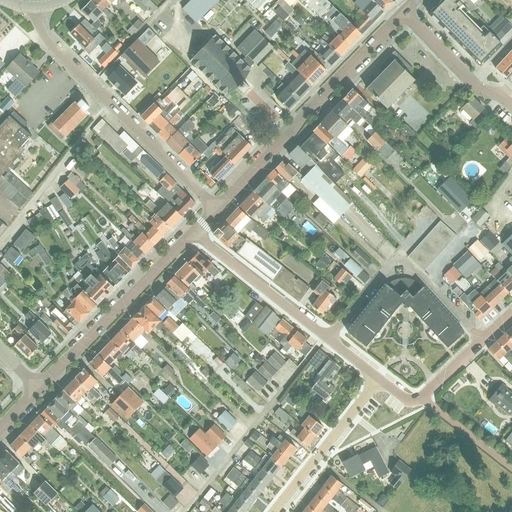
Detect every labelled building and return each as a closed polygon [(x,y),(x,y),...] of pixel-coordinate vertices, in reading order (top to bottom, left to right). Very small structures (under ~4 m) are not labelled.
[(92,0),(91,1),(103,13),(113,22),(116,19),(106,9),(111,4),(106,0),(92,0)] [(148,9),(139,0),(131,0),(145,13),(148,9)] [(139,0),(148,9),(153,14),(158,9),(147,0),(139,0)] [(205,13),(191,0),(190,0),(186,4),(200,18),(205,13)] [(201,0),(191,0),(205,13),(210,9),(201,0)] [(215,4),(210,0),(201,0),(210,9),(215,4)] [(260,0),(255,0),(251,4),(255,9),(262,1),(260,0)] [(303,0),(321,18),(329,25),(328,26),(338,35),(350,46),(361,34),(352,25),(332,6),(325,0),(303,0)] [(374,3),(370,0),(349,0),(359,9),(373,22),(383,12),(374,3)] [(393,2),(390,0),(370,0),(374,3),(383,12),(393,2)] [(436,5),(428,13),(429,14),(431,12),(436,16),(433,19),(437,23),(441,26),(443,28),(445,26),(450,31),(448,33),(461,46),(463,44),(468,48),(465,51),(475,60),(480,66),(485,61),(487,59),(501,45),(489,32),(483,26),(480,29),(486,35),(484,37),(457,10),(459,8),(465,14),(468,11),(462,5),(457,0),(441,0),(436,5)] [(458,0),(460,1),(462,3),(465,7),(470,12),(476,7),(473,4),(469,0),(458,0)] [(91,1),(82,11),(93,22),(90,26),(95,31),(101,26),(96,21),(103,13),(91,1)] [(200,18),(186,4),(182,9),(196,23),(200,18)] [(280,7),(274,13),(283,21),(289,15),(280,7)] [(356,21),(352,25),(361,34),(373,22),(359,9),(352,16),(356,21)] [(297,14),(293,18),(299,23),(302,20),(297,14)] [(71,32),(70,33),(80,44),(79,45),(83,49),(84,47),(86,49),(90,44),(94,48),(100,42),(99,41),(95,37),(93,39),(90,36),(95,31),(90,26),(84,20),(79,25),(78,25),(71,32)] [(138,20),(133,26),(137,30),(143,24),(138,20)] [(275,20),(264,32),(271,38),(281,26),(275,20)] [(494,22),(486,30),(489,32),(498,41),(505,34),(494,22)] [(133,26),(127,32),(131,36),(137,30),(133,26)] [(241,62),(240,60),(215,36),(212,38),(210,35),(202,43),(203,43),(197,49),(197,54),(191,61),(226,95),(238,88),(243,93),(249,87),(244,82),(250,70),(249,69),(255,63),(257,64),(273,47),(266,40),(255,29),(236,49),(245,58),(241,62)] [(126,34),(120,40),(124,45),(130,38),(126,34)] [(350,46),(338,35),(330,44),(328,42),(330,40),(324,35),(321,38),(322,39),(340,57),(350,46)] [(340,57),(322,39),(319,42),(324,47),(317,55),(329,67),(329,66),(330,67),(340,57)] [(137,40),(122,55),(126,60),(127,61),(136,71),(137,71),(138,71),(144,77),(159,62),(142,45),(137,40)] [(106,54),(98,62),(104,68),(117,54),(106,43),(101,49),(106,54)] [(122,46),(119,43),(114,48),(117,51),(122,46)] [(290,64),(300,74),(312,85),(326,71),(325,70),(329,67),(317,55),(315,53),(311,56),(304,49),(290,64)] [(511,50),(495,69),(507,80),(511,73),(511,50)] [(387,58),(377,68),(382,73),(366,89),(386,109),(414,80),(407,73),(411,68),(397,54),(394,51),(393,53),(387,58)] [(6,90),(15,98),(25,87),(26,87),(39,73),(19,55),(6,69),(16,79),(6,90)] [(291,76),(295,80),(286,88),(298,100),(312,85),(300,74),(290,64),(288,62),(284,66),(293,75),(291,76)] [(119,66),(107,79),(114,85),(113,85),(113,86),(114,85),(117,88),(116,89),(117,89),(117,88),(125,95),(136,83),(119,66)] [(272,81),(275,77),(267,69),(263,73),(272,81)] [(191,71),(186,76),(192,81),(197,76),(191,71)] [(281,83),(276,88),(282,93),(277,99),(288,110),(298,100),(286,88),(281,83)] [(267,85),(262,90),(269,97),(274,92),(267,85)] [(367,104),(353,89),(343,100),(361,117),(362,119),(371,128),(373,126),(370,124),(372,121),(368,117),(369,116),(362,109),(367,104)] [(167,97),(172,101),(172,102),(179,95),(174,90),(167,97)] [(213,95),(207,100),(213,106),(219,100),(216,98),(218,96),(214,92),(212,94),(213,95)] [(179,95),(172,102),(176,106),(181,110),(187,103),(179,95)] [(149,126),(172,102),(172,101),(167,97),(167,96),(162,101),(159,98),(140,117),(149,126)] [(8,97),(0,105),(0,109),(4,114),(14,103),(8,97)] [(474,128),(485,117),(480,112),(484,108),(472,98),(462,109),(473,119),(469,124),(474,128)] [(75,102),(55,122),(53,121),(47,126),(61,141),(65,137),(87,115),(85,113),(89,108),(81,100),(77,105),(75,102)] [(361,117),(343,100),(332,111),(347,125),(351,121),(354,124),(361,117)] [(172,102),(149,126),(157,134),(168,124),(162,118),(164,117),(165,117),(176,106),(172,102)] [(231,105),(226,110),(231,116),(236,110),(231,105)] [(332,111),(320,124),(334,137),(341,143),(343,146),(347,149),(348,150),(350,148),(350,147),(343,141),(353,131),(347,125),(332,111)] [(0,174),(22,152),(19,149),(24,143),(25,143),(29,138),(24,133),(24,134),(20,130),(26,124),(13,112),(0,126),(0,174)] [(179,112),(168,124),(157,134),(166,142),(176,132),(171,126),(171,125),(172,126),(183,115),(179,112)] [(191,132),(194,129),(194,125),(189,119),(176,132),(166,142),(178,155),(189,144),(191,142),(193,140),(192,139),(192,137),(192,135),(190,132),(191,132)] [(97,133),(106,125),(102,120),(93,129),(97,133)] [(348,150),(334,137),(320,124),(313,131),(326,145),(330,141),(334,144),(333,148),(342,156),(347,151),(348,150)] [(110,129),(106,125),(97,133),(102,138),(110,129)] [(411,137),(415,134),(405,125),(402,128),(411,137)] [(225,135),(216,146),(224,154),(235,164),(252,147),(250,145),(250,141),(245,141),(231,127),(224,134),(225,135)] [(110,129),(102,138),(106,142),(115,133),(110,129)] [(326,145),(313,131),(298,147),(316,165),(333,184),(343,175),(331,161),(331,162),(328,159),(329,158),(336,164),(341,159),(326,145)] [(375,132),(370,136),(366,140),(384,158),(386,160),(394,151),(375,132)] [(119,137),(115,133),(106,142),(111,146),(119,137)] [(119,137),(111,146),(115,151),(124,142),(119,137)] [(500,144),(497,147),(508,158),(505,162),(506,162),(499,169),(504,174),(511,167),(511,166),(511,143),(511,144),(506,138),(500,144)] [(447,154),(453,145),(447,141),(441,151),(447,154)] [(124,142),(115,151),(119,155),(128,146),(124,142)] [(191,142),(189,144),(178,155),(190,166),(202,154),(191,142)] [(224,154),(216,146),(213,143),(212,143),(202,154),(207,158),(214,151),(220,157),(221,156),(224,158),(220,162),(219,161),(214,166),(215,167),(210,173),(218,182),(235,164),(224,154)] [(316,165),(298,147),(289,156),(301,168),(305,163),(312,169),(302,179),(301,180),(319,198),(333,184),(316,165)] [(347,151),(342,156),(347,161),(356,152),(351,147),(348,150),(347,151)] [(140,162),(157,179),(156,179),(163,186),(156,193),(167,204),(182,217),(195,203),(179,188),(175,185),(176,184),(166,175),(163,173),(164,172),(147,155),(140,162)] [(359,176),(370,165),(362,158),(352,169),(359,176)] [(301,180),(302,179),(300,176),(288,164),(286,166),(282,162),(274,170),(276,173),(277,172),(288,182),(295,175),(301,180)] [(83,178),(87,174),(79,167),(75,171),(83,178)] [(197,173),(196,174),(200,178),(204,174),(200,170),(197,173)] [(274,170),(267,178),(276,188),(280,192),(281,193),(286,198),(295,190),(288,182),(277,172),(276,173),(274,170)] [(32,194),(8,172),(3,178),(27,200),(32,194)] [(204,174),(200,178),(206,183),(210,179),(211,178),(205,173),(204,174)] [(75,187),(80,182),(71,174),(67,178),(75,187)] [(267,178),(254,192),(274,211),(276,209),(284,217),(293,208),(285,200),(286,198),(281,193),(280,192),(276,188),(267,178)] [(210,179),(206,183),(211,188),(211,187),(215,183),(210,179)] [(6,180),(0,186),(0,191),(2,193),(10,184),(6,180)] [(60,190),(71,201),(80,192),(68,180),(60,190)] [(455,183),(442,195),(459,212),(472,200),(455,183)] [(10,184),(2,193),(6,197),(14,188),(10,184)] [(340,217),(353,205),(333,184),(319,198),(340,217)] [(14,188),(6,197),(10,201),(19,193),(14,188)] [(254,192),(246,200),(266,220),(274,211),(254,192)] [(19,193),(10,201),(15,205),(23,197),(19,193)] [(67,208),(72,204),(65,195),(60,199),(67,208)] [(23,197),(15,205),(19,210),(27,201),(23,197)] [(56,212),(62,208),(55,198),(49,201),(56,212)] [(313,204),(333,224),(340,217),(319,198),(313,204)] [(266,220),(246,200),(240,207),(251,217),(254,214),(263,222),(266,220)] [(146,205),(156,215),(170,229),(182,217),(167,204),(158,213),(157,212),(158,210),(149,201),(146,205)] [(170,229),(156,215),(151,221),(148,219),(150,217),(138,207),(135,211),(154,227),(163,236),(170,229)] [(54,221),(45,208),(38,212),(39,214),(45,224),(46,225),(54,221)] [(479,227),(489,216),(480,208),(470,220),(479,227)] [(238,209),(225,222),(237,234),(243,227),(248,232),(251,230),(259,238),(265,232),(261,229),(253,222),(250,219),(244,214),(238,209)] [(72,224),(62,210),(57,214),(67,228),(72,224)] [(319,213),(314,218),(321,226),(327,220),(319,213)] [(45,224),(39,214),(27,221),(33,232),(45,224)] [(163,236),(154,227),(148,233),(144,229),(144,228),(131,216),(128,220),(142,234),(150,241),(155,246),(163,236)] [(444,233),(448,228),(439,221),(435,225),(444,233)] [(237,234),(225,222),(213,235),(228,248),(231,244),(238,250),(235,254),(272,282),(298,302),(309,288),(298,279),(296,281),(293,278),(294,277),(237,234)] [(444,233),(435,225),(431,230),(440,237),(444,233)] [(448,228),(444,233),(452,240),(456,235),(448,228)] [(155,246),(150,241),(142,234),(137,240),(132,235),(131,237),(123,229),(120,231),(131,241),(145,256),(155,246)] [(23,252),(35,237),(25,230),(13,244),(23,252)] [(440,237),(431,230),(427,234),(436,241),(440,237)] [(511,255),(511,231),(503,240),(502,239),(499,242),(511,255)] [(452,240),(444,233),(440,237),(448,244),(452,240)] [(480,241),(490,251),(498,243),(489,233),(480,241)] [(436,241),(427,234),(423,239),(432,246),(436,241)] [(448,244),(440,237),(436,241),(444,249),(448,244)] [(111,239),(107,241),(118,257),(124,262),(128,267),(131,270),(140,261),(144,257),(145,256),(131,241),(125,247),(121,252),(120,250),(111,239)] [(423,239),(419,243),(428,250),(432,246),(423,239)] [(479,258),(480,260),(488,252),(477,240),(469,248),(467,249),(477,260),(479,258)] [(444,249),(436,241),(432,246),(440,253),(444,249)] [(96,246),(100,251),(110,265),(123,277),(131,270),(128,267),(124,262),(118,257),(115,261),(101,243),(96,246)] [(428,250),(419,243),(415,248),(424,255),(428,250)] [(440,253),(432,246),(428,250),(436,258),(440,253)] [(11,247),(3,256),(3,257),(12,265),(20,255),(11,247)] [(351,254),(353,256),(365,268),(371,262),(356,248),(351,254)] [(424,255),(415,248),(411,252),(420,259),(424,255)] [(428,250),(424,255),(432,262),(436,258),(428,250)] [(110,265),(100,251),(96,254),(106,269),(103,273),(116,285),(123,277),(110,265)] [(72,277),(79,283),(77,285),(84,292),(97,305),(114,288),(89,264),(93,261),(86,252),(73,266),(76,269),(75,270),(77,272),(75,274),(72,277)] [(411,252),(407,256),(407,257),(415,264),(420,259),(411,252)] [(468,252),(454,265),(462,274),(476,260),(468,252)] [(191,257),(187,262),(201,275),(202,276),(208,269),(215,275),(219,271),(208,261),(207,262),(198,253),(194,257),(191,257)] [(47,255),(41,259),(45,264),(50,260),(47,255)] [(424,255),(420,259),(428,267),(432,262),(424,255)] [(322,256),(315,264),(323,271),(330,262),(322,256)] [(362,270),(350,259),(344,266),(355,277),(362,270)] [(420,259),(415,264),(423,272),(428,267),(420,259)] [(187,262),(175,274),(187,286),(193,291),(196,288),(191,283),(194,280),(195,282),(201,275),(187,262)] [(495,268),(489,273),(494,279),(507,292),(511,287),(511,277),(505,270),(498,262),(493,266),(495,268)] [(0,264),(0,276),(3,280),(10,274),(0,264)] [(452,267),(443,275),(452,284),(461,275),(452,267)] [(346,283),(352,277),(342,269),(333,279),(339,283),(342,279),(346,283)] [(205,303),(193,291),(187,286),(175,274),(166,285),(169,288),(187,305),(188,306),(193,300),(202,309),(206,304),(205,303)] [(79,283),(72,277),(68,282),(73,287),(68,292),(69,293),(89,313),(97,305),(84,292),(77,285),(79,283)] [(331,305),(336,299),(325,290),(329,284),(321,278),(312,289),(320,295),(311,306),(321,314),(329,303),(331,305)] [(385,285),(347,333),(365,347),(401,303),(407,308),(409,306),(447,348),(464,333),(423,287),(422,287),(418,283),(413,280),(407,278),(402,278),(396,279),(391,281),(386,285),(386,284),(385,285)] [(494,279),(478,294),(480,296),(491,307),(507,292),(494,279)] [(69,293),(68,292),(67,288),(61,294),(67,300),(69,298),(72,301),(70,303),(71,304),(61,314),(70,323),(75,319),(79,323),(89,313),(69,293)] [(161,290),(158,292),(161,297),(158,300),(167,309),(170,311),(175,316),(186,305),(169,288),(165,292),(161,290)] [(463,293),(458,297),(478,319),(483,315),(491,307),(480,296),(478,294),(474,289),(466,296),(463,293)] [(154,296),(144,306),(181,342),(191,331),(182,323),(178,327),(169,317),(167,319),(166,318),(164,318),(161,315),(167,309),(158,300),(154,296)] [(74,327),(70,323),(61,314),(45,298),(41,302),(51,313),(56,319),(52,323),(57,328),(57,329),(60,331),(63,334),(63,335),(64,336),(67,336),(67,335),(67,334),(74,327)] [(251,322),(263,308),(257,302),(245,316),(251,322)] [(144,306),(133,318),(148,333),(151,337),(148,333),(155,326),(165,335),(166,335),(175,344),(179,340),(144,306)] [(267,336),(281,321),(277,318),(277,317),(266,307),(252,324),(267,336)] [(47,339),(51,334),(35,318),(34,318),(28,312),(24,316),(30,322),(29,324),(32,327),(28,331),(42,344),(43,343),(44,344),(48,340),(47,339)] [(47,326),(51,322),(43,314),(41,317),(40,318),(47,326)] [(148,333),(133,318),(121,331),(133,342),(140,334),(147,341),(151,337),(148,333)] [(282,320),(281,321),(267,336),(268,337),(269,335),(283,347),(284,347),(297,332),(282,320)] [(28,358),(38,348),(16,327),(12,331),(20,339),(14,345),(28,358)] [(143,352),(133,342),(121,331),(111,341),(123,354),(125,355),(128,359),(131,359),(134,356),(134,353),(130,350),(133,347),(135,349),(134,350),(139,355),(143,352)] [(283,347),(282,349),(286,352),(292,346),(292,345),(305,356),(312,348),(305,343),(307,340),(297,332),(284,347),(283,347)] [(511,351),(510,349),(511,347),(511,342),(504,334),(496,342),(511,359),(511,351)] [(123,354),(111,341),(98,355),(109,365),(115,358),(117,360),(123,354)] [(511,359),(496,342),(487,349),(498,361),(502,356),(511,366),(511,359)] [(329,396),(335,388),(327,383),(340,367),(318,350),(308,363),(320,372),(312,381),(315,384),(311,388),(320,395),(315,401),(323,407),(331,397),(329,396)] [(277,371),(286,363),(275,352),(267,361),(277,371)] [(98,355),(89,364),(102,377),(107,372),(120,385),(125,380),(121,377),(109,365),(98,355)] [(233,355),(224,364),(231,370),(239,362),(233,355)] [(217,356),(213,360),(220,366),(223,363),(217,356)] [(268,381),(276,372),(266,362),(257,370),(268,381)] [(172,374),(175,372),(167,364),(162,369),(175,382),(177,379),(172,374)] [(207,367),(201,372),(205,377),(211,372),(207,367)] [(84,369),(75,379),(87,390),(97,399),(100,396),(91,387),(97,382),(84,369)] [(258,391),(266,382),(255,372),(247,381),(258,391)] [(126,373),(121,377),(125,380),(128,383),(132,379),(126,373)] [(64,391),(76,402),(85,392),(87,394),(87,397),(86,398),(90,401),(94,397),(75,379),(64,391)] [(179,393),(170,384),(163,391),(172,400),(179,393)] [(511,394),(511,393),(510,392),(506,389),(507,388),(502,384),(488,400),(494,404),(494,403),(499,407),(498,407),(499,408),(500,407),(504,411),(503,411),(504,412),(505,412),(509,415),(508,415),(509,416),(511,414),(511,394)] [(127,387),(119,396),(135,411),(143,402),(127,387)] [(169,398),(159,388),(153,394),(163,404),(169,398)] [(64,391),(56,399),(84,427),(87,424),(78,415),(83,410),(76,402),(64,391)] [(285,392),(277,402),(282,406),(285,401),(293,407),(297,402),(290,396),(285,392)] [(119,396),(111,404),(127,420),(135,411),(119,396)] [(56,399),(48,407),(60,420),(62,417),(71,426),(69,428),(82,441),(87,446),(96,455),(109,467),(117,458),(96,437),(95,438),(84,427),(56,399)] [(301,425),(304,428),(315,436),(316,435),(317,436),(321,431),(320,430),(322,427),(309,416),(311,413),(302,406),(296,414),(305,421),(301,425)] [(39,416),(51,428),(52,428),(55,424),(61,430),(62,429),(78,444),(82,441),(69,428),(60,420),(48,407),(39,416)] [(285,422),(290,417),(279,408),(274,413),(285,422)] [(114,421),(118,417),(109,409),(105,413),(114,421)] [(217,420),(228,431),(236,422),(225,411),(217,420)] [(48,443),(58,434),(52,428),(51,428),(39,416),(30,425),(42,437),(48,443)] [(265,419),(261,424),(266,428),(270,423),(265,419)] [(42,437),(30,425),(20,436),(33,449),(38,443),(42,446),(43,445),(50,452),(53,448),(48,443),(42,437)] [(218,445),(226,437),(213,425),(206,433),(218,445)] [(315,436),(304,428),(300,434),(298,433),(293,429),(290,433),(307,446),(315,436)] [(199,429),(189,439),(206,456),(216,446),(199,429)] [(254,431),(250,436),(255,440),(259,435),(254,431)] [(33,449),(20,436),(10,446),(28,465),(32,461),(28,457),(26,458),(23,456),(31,448),(32,449),(33,449)] [(273,437),(269,442),(269,443),(288,458),(296,448),(285,439),(280,436),(276,440),(273,437)] [(247,440),(244,444),(251,449),(254,446),(247,440)] [(269,443),(266,446),(275,453),(271,458),(270,458),(270,459),(281,467),(288,458),(269,443)] [(356,455),(342,462),(349,476),(364,469),(365,471),(374,466),(379,477),(388,473),(375,447),(357,456),(356,455)] [(5,451),(0,456),(0,461),(11,472),(16,477),(24,469),(5,451)] [(250,451),(247,456),(273,476),(281,467),(270,459),(265,454),(261,459),(250,451)] [(273,476),(247,456),(243,460),(259,473),(255,477),(265,486),(273,476)] [(200,474),(208,465),(200,457),(191,466),(200,474)] [(411,470),(398,460),(389,471),(395,475),(388,483),(396,489),(411,470)] [(0,461),(0,479),(2,481),(10,490),(13,487),(18,492),(21,490),(7,476),(11,472),(0,461)] [(175,498),(183,489),(159,465),(150,475),(162,487),(163,486),(175,498)] [(265,486),(255,477),(251,482),(233,468),(229,473),(258,495),(265,486)] [(258,495),(229,473),(226,477),(244,492),(240,496),(250,505),(258,495)] [(331,476),(323,486),(355,511),(358,508),(340,493),(337,490),(342,484),(331,476)] [(0,479),(0,483),(1,485),(0,486),(0,487),(6,494),(10,490),(2,481),(0,479)] [(45,481),(33,493),(46,506),(58,494),(45,481)] [(323,486),(315,496),(326,505),(331,499),(347,511),(346,511),(355,511),(323,486)] [(110,489),(103,496),(112,505),(119,498),(110,489)] [(226,493),(222,497),(233,506),(240,511),(244,511),(250,505),(240,496),(236,501),(226,493)] [(388,499),(382,494),(375,502),(382,507),(388,499)] [(170,511),(178,503),(170,495),(162,503),(170,511)] [(307,506),(314,511),(320,511),(322,510),(324,511),(335,511),(326,505),(315,496),(307,506)] [(0,497),(0,504),(7,511),(13,511),(16,509),(4,497),(2,499),(0,497)] [(240,511),(233,506),(222,497),(220,500),(219,502),(229,510),(227,511),(240,511)] [(203,498),(199,503),(207,509),(211,504),(203,498)] [(371,508),(360,499),(358,501),(369,510),(371,508)] [(81,501),(75,507),(79,511),(80,511),(86,506),(81,501)]
